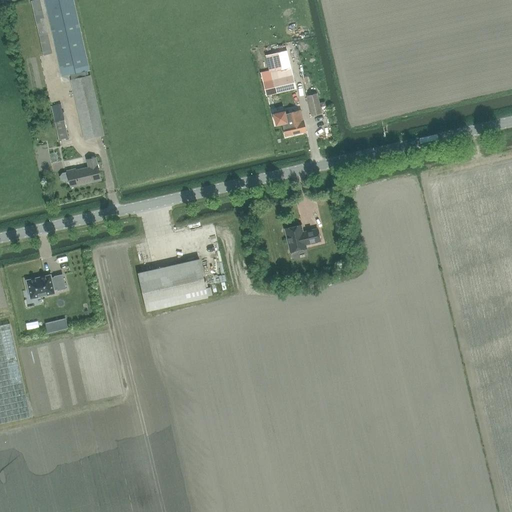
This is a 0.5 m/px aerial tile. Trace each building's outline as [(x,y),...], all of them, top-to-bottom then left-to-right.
[(48,34),(43,15),(40,0),(37,0),(31,1),(35,16),(39,36),(43,56),(52,54),(48,34)] [(89,76),(86,77),(85,72),(89,71),(73,0),(44,0),(61,77),(70,75),(72,80),(71,80),(84,141),(103,137),(89,76)] [(276,53),(264,56),(267,71),(280,68),(276,53)] [(291,69),(271,73),(275,92),(295,88),(291,69)] [(311,116),(321,113),(317,94),(307,96),(311,116)] [(285,111),(273,114),(276,125),(284,124),(284,126),(286,137),(306,133),(302,117),(303,117),(301,110),(286,113),(285,114),(285,111)] [(64,120),(55,122),(59,140),(68,139),(64,120)] [(62,173),(59,177),(60,181),(64,183),(69,182),(70,187),(100,181),(95,159),(87,161),(89,168),(67,173),(67,172),(62,173)] [(301,225),(285,229),(290,251),(306,248),(306,244),(320,241),(317,228),(303,232),(301,225)] [(199,259),(153,269),(137,273),(146,312),(208,298),(208,296),(212,295),(210,287),(206,288),(199,259)] [(27,282),(31,298),(54,293),(53,290),(57,289),(58,290),(65,289),(62,275),(54,277),(55,278),(51,279),(50,277),(50,276),(49,276),(28,281),(27,281),(27,282)] [(0,424),(30,418),(10,324),(0,326),(0,424)]
